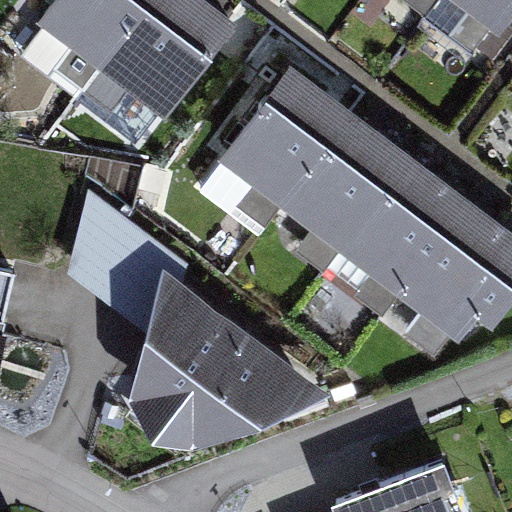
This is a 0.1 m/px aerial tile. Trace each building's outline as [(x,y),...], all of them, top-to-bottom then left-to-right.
[(210,0),(52,0),(36,21),(165,116),(237,20),(210,0)] [(511,0),(456,0),(501,33),(511,18),(511,0)] [(511,226),(290,61),(217,157),(221,160),(199,190),(259,235),(280,206),(458,339),(477,313),(494,326),(511,302),(511,226)] [(338,394),(165,272),(137,392),(195,439),(338,394)] [(0,286),(0,404),(23,291),(0,286)] [(470,511),(459,482),(381,511),(470,511)]
